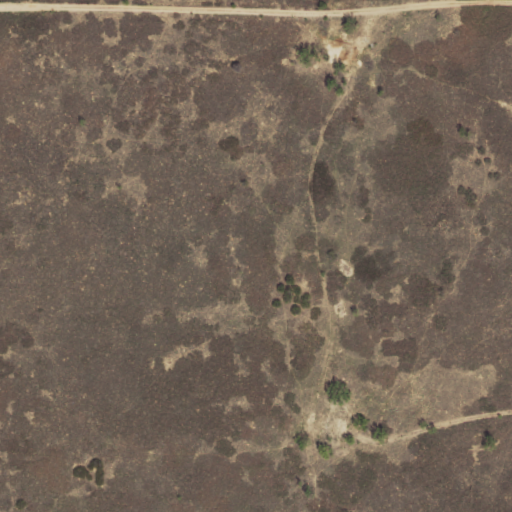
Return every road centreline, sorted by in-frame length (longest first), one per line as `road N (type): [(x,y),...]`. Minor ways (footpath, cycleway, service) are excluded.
road 1 (track): [(398,15),(373,197),(378,420),(398,451),(511,439)]
road 2 (track): [(511,16),(398,15),(387,0)]
